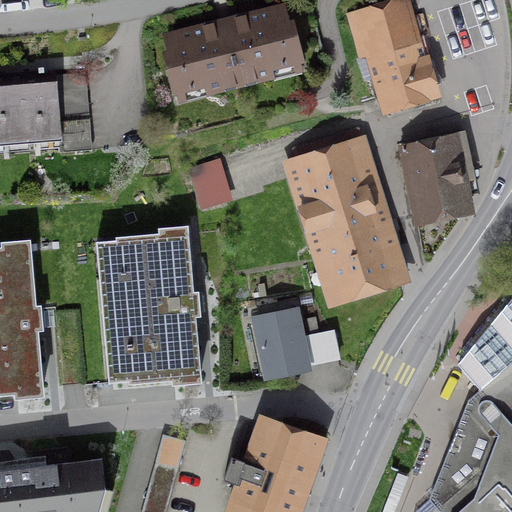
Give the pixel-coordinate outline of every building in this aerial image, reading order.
[(425,62),(415,64),(400,9),(411,5),(409,0),(394,0),(347,15),(360,57),(359,58),(365,80),(376,77),(379,87),(386,85),(392,106),(434,94),(425,62)] [(166,37),(171,55),(168,56),(174,80),(185,77),(189,90),(206,85),(207,91),(273,75),(271,69),(288,65),(283,47),(295,44),(290,25),(287,26),(283,8),(166,37)] [(55,76),(55,81),(61,152),(87,149),(81,74),(55,76)] [(0,80),(0,138),(28,136),(24,90),(5,92),(4,80),(0,80)] [(60,134),(55,81),(35,83),(36,86),(24,87),(28,136),(60,134)] [(420,218),(467,208),(462,183),(474,180),(464,131),(400,145),(403,156),(407,155),(420,218)] [(364,142),(297,164),(329,264),(326,264),(335,293),(396,274),(387,245),(385,246),(360,166),(370,163),(364,142)] [(184,166),(198,206),(231,195),(217,155),(184,166)] [(162,236),(116,240),(129,381),(174,378),(174,383),(199,380),(193,314),(198,314),(196,294),(191,294),(186,229),(161,231),(162,236)] [(34,308),(28,242),(3,245),(4,249),(0,249),(0,392),(16,391),(17,396),(41,394),(36,329),(41,328),(39,308),(34,308)] [(511,511),(511,302),(479,331),(483,337),(464,354),(479,372),(480,388),(487,397),(479,404),(479,412),(500,437),(487,469),(438,511),(437,511),(511,511)] [(256,320),(267,374),(307,366),(296,312),(256,320)] [(235,484),(228,504),(251,511),(300,511),(324,443),(268,423),(253,464),(231,456),(223,479),(235,484)] [(27,458),(14,469),(0,471),(0,511),(97,511),(105,488),(101,459),(46,465),(45,456),(27,458)] [(161,511),(174,465),(155,460),(140,511),(161,511)] [(382,511),(393,511),(410,469),(400,465),(382,511)]
